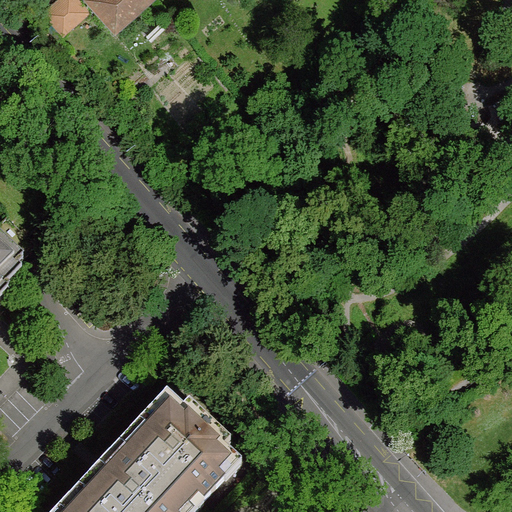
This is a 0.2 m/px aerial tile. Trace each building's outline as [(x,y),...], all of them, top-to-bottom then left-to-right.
[(77,0),(60,0),(47,11),(59,24),(81,4),(77,0)] [(94,0),(116,26),(145,0),(94,0)] [(0,290),(19,269),(0,251),(0,290)] [(139,444),(128,454),(186,508),(195,498),(204,505),(225,482),(217,475),(227,464),(220,458),(232,445),(190,406),(179,419),(170,410),(159,422),(153,416),(132,438),(139,444)] [(98,487),(88,498),(102,511),(182,511),(186,508),(128,454),(119,465),(112,459),(92,482),(98,487)] [(102,511),(88,498),(78,508),(72,503),(63,511),(102,511)]
